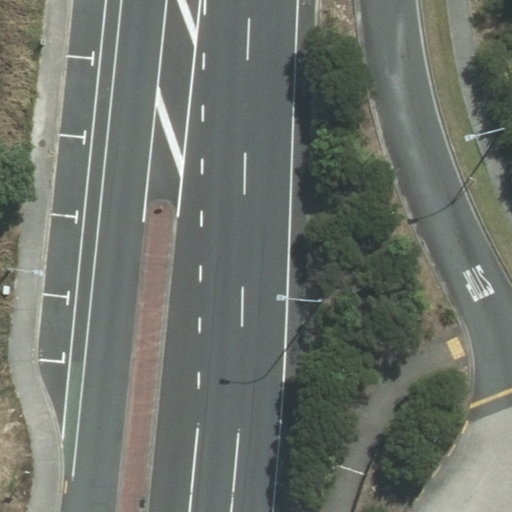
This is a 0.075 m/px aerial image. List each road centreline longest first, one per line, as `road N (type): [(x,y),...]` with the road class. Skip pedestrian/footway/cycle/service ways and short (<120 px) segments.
road 1 (tertiary): [(91,511),(157,0)]
road 2 (tertiary): [(228,0),(230,216),(204,511)]
